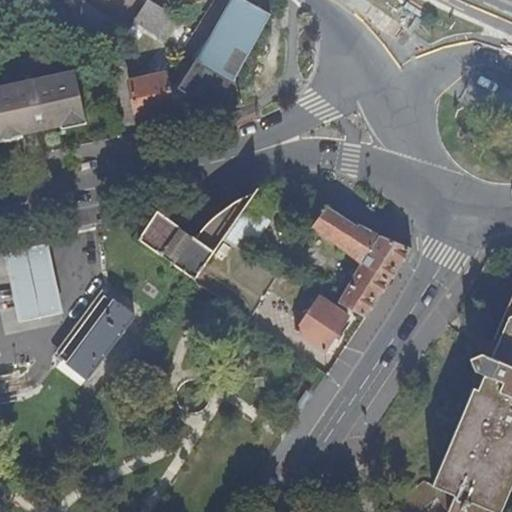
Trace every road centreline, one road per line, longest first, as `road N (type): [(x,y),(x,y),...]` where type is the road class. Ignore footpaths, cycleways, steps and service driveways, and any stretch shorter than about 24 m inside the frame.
road 1 (unclassified): [(269,511),(464,206)]
road 2 (tertiary): [(247,148),(0,202)]
road 3 (tertiary): [(247,148),(409,170)]
road 4 (tertiary): [(374,84),(247,148)]
